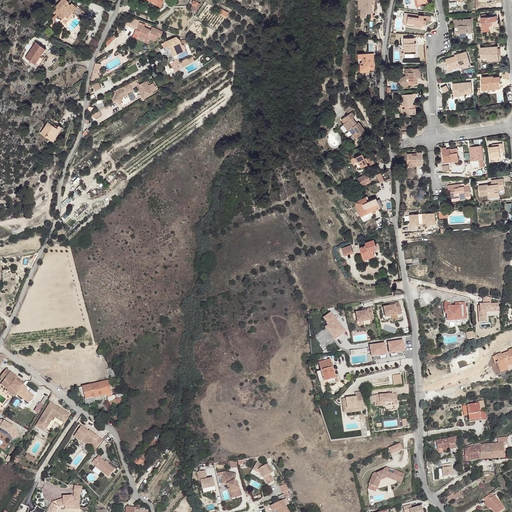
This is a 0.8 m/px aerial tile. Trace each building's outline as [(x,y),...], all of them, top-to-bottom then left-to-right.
[(58,15),(62,19),(65,16),(73,7),(70,5),(68,3),(69,2),(66,0),(61,0),(55,7),(57,9),(54,12),(56,14),(58,15)] [(372,14),(372,1),(375,1),(374,0),(357,0),(358,9),(360,9),(360,15),(364,15),(364,14),(365,14),(372,14)] [(73,7),(65,16),(67,18),(72,12),(76,7),(72,3),(70,5),(73,7)] [(197,3),(196,6),(192,4),(190,8),(196,11),(198,7),(200,4),(197,3)] [(78,6),(76,7),(72,12),(79,18),(85,12),(78,6)] [(407,16),(406,26),(413,26),(414,22),(418,23),(417,24),(423,25),(425,25),(426,20),(431,21),(431,17),(419,15),(418,17),(407,16)] [(480,18),(482,29),(489,28),(490,28),(489,26),(493,25),(493,27),(498,26),(497,20),(496,16),(486,17),(486,15),(481,15),(481,18),(480,18)] [(148,38),(155,41),(157,35),(161,37),(163,31),(152,27),(151,30),(144,27),(145,25),(139,22),(139,21),(131,18),(126,25),(140,30),(138,36),(147,39),(148,38)] [(455,29),(455,34),(459,34),(459,33),(472,33),(472,19),(453,20),(453,26),(454,26),(456,26),(456,28),(455,29)] [(89,30),(82,26),(83,26),(80,23),(71,34),(70,32),(68,35),(70,36),(75,41),(77,37),(83,40),(89,30)] [(184,45),(187,43),(186,41),(184,40),(180,41),(180,40),(176,36),(167,41),(162,44),(164,48),(169,46),(173,56),(186,50),(184,45)] [(105,43),(108,45),(113,40),(111,37),(105,43)] [(404,38),(404,54),(416,53),(415,37),(404,38)] [(25,58),(35,64),(36,63),(39,65),(45,55),(42,53),(45,49),(35,42),(25,58)] [(480,48),(481,58),(493,57),(493,60),(499,60),(498,56),(498,49),(498,46),(480,48)] [(446,59),(449,69),(468,64),(470,63),(467,51),(456,55),(457,56),(446,59)] [(369,71),(369,70),(374,70),(374,53),(358,54),(358,58),(361,58),(362,62),(360,62),(360,71),(369,71)] [(170,63),(172,68),(180,64),(180,63),(183,61),(183,62),(184,65),(194,60),(192,56),(181,61),(179,58),(170,63)] [(95,63),(93,71),(91,76),(91,79),(91,80),(99,76),(98,73),(100,65),(95,63)] [(450,72),(468,67),(468,64),(449,69),(450,72)] [(398,79),(402,86),(409,82),(410,84),(418,83),(417,77),(420,77),(420,68),(405,69),(405,75),(398,79)] [(481,83),(481,88),(489,87),(489,89),(499,88),(499,83),(500,83),(500,82),(500,79),(500,76),(493,77),(493,76),(481,77),(482,83),(481,83)] [(137,83),(135,79),(129,83),(130,84),(116,91),(115,94),(116,94),(114,101),(121,103),(123,97),(128,95),(128,92),(132,90),(132,89),(132,87),(135,86),(136,85),(137,83)] [(143,98),(153,93),(152,92),(157,89),(153,83),(148,85),(146,81),(140,84),(137,86),(143,98)] [(92,85),(95,91),(101,88),(98,82),(92,85)] [(452,84),(453,94),(464,93),(465,94),(472,93),(471,82),(463,83),(463,84),(459,84),(458,83),(452,84)] [(405,108),(405,114),(415,114),(415,108),(413,108),(413,104),(412,98),(416,98),(416,94),(402,94),(402,105),(405,105),(405,108)] [(359,136),(366,131),(359,122),(357,123),(353,118),(355,116),(352,112),(354,110),(351,105),(345,110),(349,114),(341,120),(344,124),(343,124),(348,131),(349,130),(352,135),(356,132),(359,136)] [(58,133),(55,131),(58,126),(52,123),(52,124),(48,121),(40,133),(53,142),(58,133)] [(489,147),(490,157),(500,155),(500,152),(504,152),(503,143),(494,144),(494,146),(492,146),(489,147)] [(470,147),(471,161),(479,160),(480,167),(484,167),(481,146),(470,147)] [(441,148),(443,160),(453,159),(453,161),(459,160),(457,148),(451,149),(451,150),(447,151),(447,149),(446,147),(441,148)] [(407,154),(407,164),(417,164),(422,164),(422,152),(416,152),(416,154),(416,155),(412,155),(412,154),(407,154)] [(362,154),(354,158),(356,162),(358,165),(359,164),(361,167),(367,164),(367,163),(369,162),(370,165),(374,163),(371,156),(372,156),(370,153),(368,154),(365,155),(366,157),(364,158),(362,154)] [(367,173),(358,178),(362,186),(371,181),(367,173)] [(478,186),(480,194),(485,193),(489,192),(489,194),(489,197),(495,197),(495,193),(499,192),(499,190),(499,188),(501,188),(501,185),(503,185),(503,179),(491,180),(491,183),(492,185),(488,185),(488,184),(478,186)] [(455,195),(456,198),(460,198),(466,197),(466,196),(471,195),(469,186),(461,187),(461,184),(448,185),(448,189),(450,189),(452,189),(452,191),(451,192),(451,196),(455,195)] [(380,208),(377,200),(373,201),(373,199),(369,200),(367,197),(355,201),(357,205),(358,205),(360,210),(359,211),(361,215),(362,215),(363,219),(373,215),(371,211),(374,210),(380,208)] [(362,256),(374,253),(373,249),(376,248),(377,249),(380,248),(378,243),(375,244),(373,239),(365,242),(366,245),(359,247),(362,256)] [(350,245),(341,248),(344,256),(353,253),(350,245)] [(499,311),(498,303),(490,303),(491,297),(484,296),(482,304),(482,305),(480,305),(478,305),(479,318),(486,317),(486,312),(499,311)] [(447,313),(447,323),(456,322),(456,321),(462,321),(462,319),(466,319),(465,302),(455,303),(455,306),(451,306),(451,303),(449,303),(445,301),(444,304),(444,306),(444,308),(445,313),(447,313)] [(383,308),(385,317),(401,314),(399,303),(395,303),(395,305),(390,306),(383,308)] [(356,313),(358,322),(374,319),(372,308),(367,309),(368,310),(363,311),(356,313)] [(334,317),(331,313),(324,318),(327,323),(326,323),(328,326),(326,328),(335,340),(345,332),(336,320),(334,317)] [(404,351),(403,341),(388,343),(390,354),(404,351)] [(386,354),(385,344),(370,346),(370,348),(371,352),(372,357),(386,354)] [(77,348),(14,354),(22,360),(75,355),(75,359),(85,357),(98,356),(97,345),(84,347),(85,353),(78,354),(77,348)] [(501,353),(496,355),(498,362),(496,363),(500,372),(508,369),(507,367),(511,364),(511,349),(508,351),(509,352),(502,355),(501,353)] [(496,355),(492,357),(495,363),(490,367),(496,375),(498,375),(511,370),(511,369),(511,368),(511,364),(507,367),(508,369),(500,372),(496,363),(498,362),(496,355)] [(321,371),(325,385),(336,382),(336,381),(335,379),(336,378),(336,377),(330,359),(319,363),(321,371)] [(30,367),(39,373),(57,370),(69,368),(74,366),(73,362),(67,364),(66,360),(30,367)] [(74,366),(69,368),(69,372),(55,374),(56,379),(57,380),(93,373),(92,367),(80,370),(79,365),(74,366)] [(116,377),(111,366),(107,369),(109,374),(111,379),(116,377)] [(29,403),(34,396),(25,389),(26,387),(23,384),(24,383),(18,379),(17,380),(16,379),(17,377),(6,369),(0,376),(0,377),(4,380),(0,384),(7,389),(9,387),(17,393),(16,394),(29,403)] [(321,387),(325,385),(321,371),(317,372),(321,387)] [(89,376),(64,381),(67,386),(90,379),(89,376)] [(55,380),(49,381),(61,388),(66,386),(55,380)] [(108,381),(91,385),(94,398),(95,402),(102,400),(102,399),(101,397),(107,395),(108,398),(109,402),(121,398),(124,397),(121,391),(115,393),(116,395),(112,396),(108,381)] [(94,398),(91,385),(79,388),(80,392),(73,394),(75,400),(84,397),(85,404),(95,402),(94,398)] [(9,387),(7,389),(6,391),(14,397),(16,394),(17,393),(9,387)] [(364,410),(362,392),(355,393),(356,396),(346,398),(346,401),(344,401),(345,409),(357,407),(358,411),(364,410)] [(397,394),(391,394),(387,395),(372,396),(372,402),(377,401),(380,401),(380,403),(385,403),(393,402),(393,405),(397,404),(397,394)] [(44,397),(38,406),(41,408),(48,399),(44,397)] [(121,398),(109,402),(110,407),(123,403),(121,398)] [(358,411),(357,407),(345,409),(344,401),(346,401),(346,398),(342,399),(344,413),(358,411)] [(468,415),(469,422),(481,420),(480,412),(479,410),(480,409),(480,408),(484,407),(483,400),(477,402),(477,404),(467,405),(468,415)] [(57,407),(49,403),(35,426),(41,430),(43,427),(46,429),(53,417),(64,423),(68,417),(65,415),(66,413),(57,407)] [(0,420),(0,427),(9,433),(12,439),(19,436),(14,428),(2,420),(0,420)] [(91,445),(96,448),(102,440),(99,438),(96,442),(95,443),(93,442),(94,441),(97,437),(89,430),(88,431),(88,432),(86,431),(87,430),(82,426),(74,436),(81,442),(82,441),(90,447),(91,445)] [(151,437),(138,457),(143,461),(157,440),(151,437)] [(436,441),(438,449),(443,448),(443,447),(449,446),(450,450),(456,448),(455,445),(455,443),(457,442),(456,437),(436,441)] [(403,450),(400,443),(389,448),(391,455),(403,450)] [(465,449),(466,461),(481,459),(505,457),(504,443),(492,444),(481,445),(474,447),(465,449)] [(108,477),(114,469),(108,464),(105,462),(101,459),(102,457),(99,455),(93,463),(96,465),(95,467),(108,477)] [(140,466),(143,461),(138,457),(131,468),(134,470),(135,468),(137,465),(140,466)] [(254,467),(258,470),(266,481),(272,477),(270,474),(273,471),(268,463),(263,466),(263,465),(257,462),(254,467)] [(369,484),(377,488),(380,480),(387,477),(391,479),(393,476),(398,478),(397,481),(402,483),(404,476),(398,473),(399,472),(394,470),(393,474),(388,472),(390,469),(387,467),(386,469),(384,470),(377,473),(376,472),(373,474),(369,484)] [(203,489),(215,486),(213,478),(207,479),(205,470),(197,472),(199,481),(201,480),(203,489)] [(224,472),(223,475),(227,476),(226,481),(230,488),(232,492),(233,497),(242,495),(241,490),(235,480),(233,479),(232,477),(233,473),(224,471),(224,472)] [(286,483),(280,486),(283,493),(289,490),(286,483)] [(63,498),(57,500),(57,501),(59,507),(63,506),(65,506),(73,505),(79,506),(80,497),(80,493),(81,493),(82,487),(75,485),(74,492),(74,496),(73,496),(63,496),(63,498)] [(446,497),(450,502),(461,495),(459,491),(454,495),(453,493),(446,497)] [(490,508),(493,511),(500,511),(504,509),(494,495),(494,496),(492,497),(490,494),(484,499),(486,501),(490,508)] [(283,500),(270,506),(273,511),(288,511),(285,505),(283,500)] [(52,503),(47,511),(49,511),(56,511),(58,509),(55,508),(57,505),(54,504),(52,503)]
